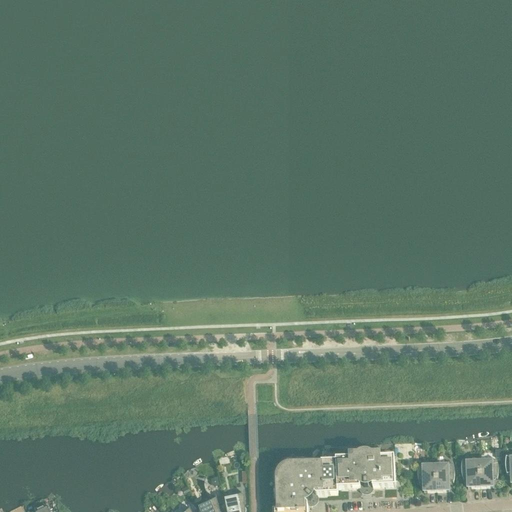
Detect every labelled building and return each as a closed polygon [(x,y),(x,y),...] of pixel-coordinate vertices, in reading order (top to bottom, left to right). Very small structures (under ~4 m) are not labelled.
[(396,489),(395,459),(381,460),(381,457),(370,457),(370,461),(361,461),(361,458),(350,458),(350,461),(336,461),(336,464),(337,464),(338,491),(365,490),(365,491),(366,491),(366,492),(367,492),(368,491),(371,494),(372,493),(373,492),(373,490),(396,489)] [(498,465),(497,461),(496,462),(489,464),(480,464),(481,490),(493,489),(493,479),(497,479),(497,480),(498,476),(498,473),(498,469),(498,465)] [(481,490),(480,464),(470,465),(463,463),(462,466),(461,470),(462,474),(462,478),(463,481),(464,481),(468,480),(468,490),(481,490)] [(337,464),(336,464),(322,464),(322,467),(307,468),(307,471),(300,471),(300,468),(291,468),(287,469),(284,471),(281,473),(279,476),(278,480),(277,483),(278,492),(281,492),(281,499),(278,500),(278,511),(308,511),(308,507),(310,508),(312,508),(312,503),(313,503),(313,502),(314,501),(313,500),(316,497),(317,497),(331,497),(331,494),(338,494),(338,491),(337,464)] [(454,469),(453,465),(452,466),(446,468),(436,468),(437,494),(450,493),(449,483),(453,484),(454,484),(454,480),(455,477),(455,473),(454,469)] [(437,494),(436,468),(426,469),(419,467),(418,470),(418,474),(418,478),(418,482),(419,486),(420,485),(424,484),(424,494),(437,494)] [(243,511),(243,495),(242,494),(243,496),(240,496),(237,497),(235,498),(233,500),(231,502),(224,503),(225,511),(243,511)] [(218,511),(215,499),(214,499),(215,500),(212,501),(210,503),(208,504),(206,506),(205,508),(198,511),(218,511)]
